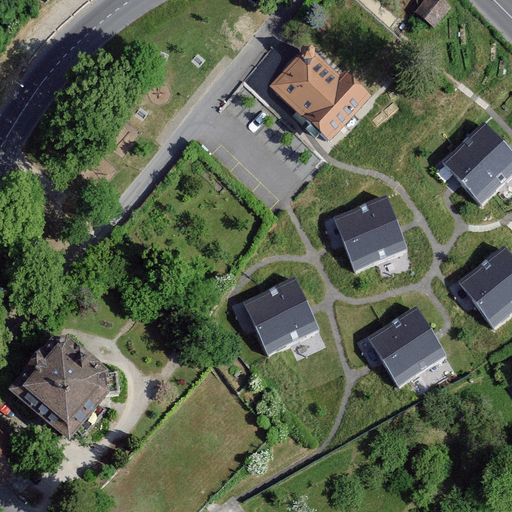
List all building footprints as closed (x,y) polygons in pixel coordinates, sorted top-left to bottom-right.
[(451,11),(438,0),(426,0),(415,13),(434,30),(451,11)] [(307,53),(270,92),(328,147),(366,108),(307,53)] [(511,179),(511,156),(484,127),(444,165),(483,206),(511,179)] [(387,202),(335,221),(354,272),(406,254),(387,202)] [(511,317),(511,260),(506,252),(461,285),(495,330),(511,317)] [(295,283),(246,307),(269,356),(319,333),(295,283)] [(419,314),(371,344),(399,388),(446,359),(419,314)] [(53,342),(9,394),(68,444),(109,397),(109,378),(66,342),(53,342)] [(28,460),(0,434),(0,475),(8,483),(28,460)]
